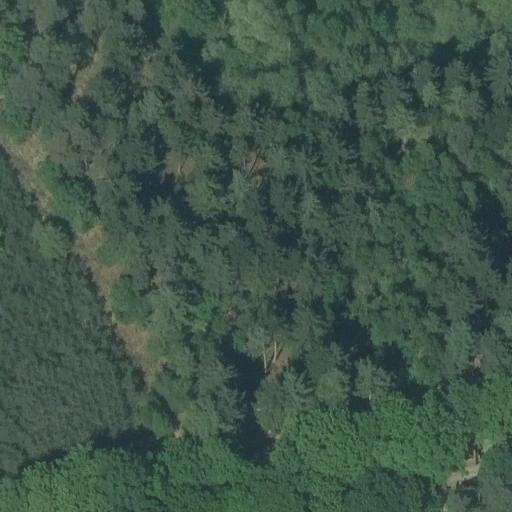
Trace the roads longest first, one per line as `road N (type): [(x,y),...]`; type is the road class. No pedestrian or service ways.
road 1 (track): [(239,450),(511,390)]
road 2 (track): [(0,506),(239,450)]
